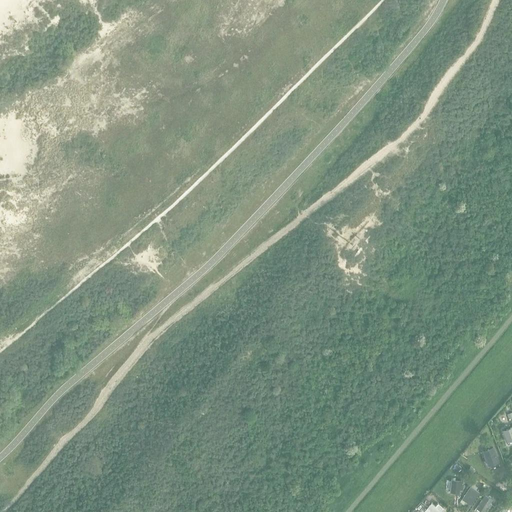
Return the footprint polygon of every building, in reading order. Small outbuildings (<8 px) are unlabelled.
[(511,440),(511,426),(502,430),(506,442),(511,440)] [(493,447),(482,451),(488,466),(499,462),(493,447)] [(462,490),(463,480),(451,479),(451,481),(449,481),(448,486),(450,486),(450,493),(459,493),(460,489),(462,490)] [(471,505),(480,492),(470,486),(462,499),(471,505)] [(488,511),(491,505),(490,504),(492,500),(485,495),(476,508),(482,511),(484,511),(486,510),(488,511)] [(432,503),(425,511),(426,511),(440,511),(444,508),(439,503),(436,506),(432,503)]
